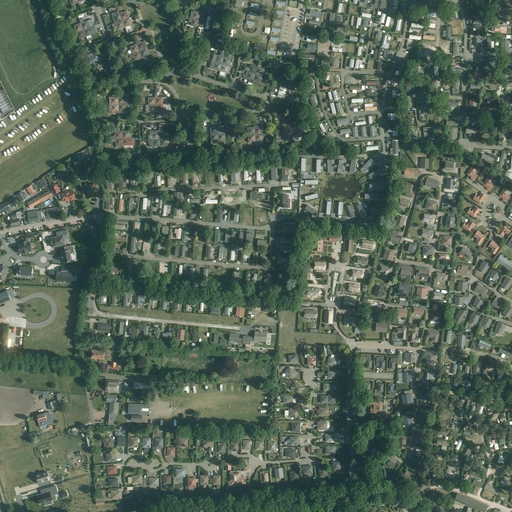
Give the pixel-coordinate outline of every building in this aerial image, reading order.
[(122,20),(129,18),(126,11),(119,14),(122,20)] [(199,20),(201,13),(194,11),(192,19),(199,20)] [(201,13),(199,20),(207,21),(208,14),(201,13)] [(115,23),(122,20),(119,14),(113,16),(115,23)] [(476,19),(472,25),(479,29),(481,25),(482,26),(484,21),(486,22),(490,17),(487,15),(482,23),(476,19)] [(129,18),(122,20),(125,28),(132,25),(129,18)] [(191,26),(198,27),(199,20),(192,19),(189,18),(189,21),(190,22),(191,23),(191,26)] [(125,28),(122,20),(115,23),(112,24),(113,27),(116,26),(116,27),(117,27),(118,30),(125,28)] [(207,21),(199,20),(198,27),(208,29),(209,25),(207,25),(208,22),(207,22),(207,21)] [(83,30),(90,27),(87,21),(84,22),(81,23),(80,23),(83,30)] [(76,33),(83,30),(80,23),(74,26),(76,33)] [(90,27),(83,30),(86,37),(93,34),(90,27)] [(83,30),(76,33),(79,40),(86,37),(83,30)] [(381,47),(388,49),(389,44),(385,43),(387,36),(384,36),(381,47)] [(506,39),(501,39),(501,49),(505,50),(505,51),(509,51),(509,41),(506,41),(506,39)] [(139,51),(147,48),(145,41),(137,44),(139,51)] [(139,51),(137,44),(130,47),(132,54),(139,51)] [(147,48),(139,51),(142,58),(149,55),(146,49),(147,48)] [(100,61),(107,58),(105,51),(98,54),(100,61)] [(139,51),(132,54),(129,55),(130,58),(133,57),(133,58),(134,58),(135,61),(142,58),(139,51)] [(222,64),(224,57),(225,53),(221,52),(220,55),(219,56),(217,55),(215,62),(222,64)] [(225,53),(224,57),(222,64),(229,66),(231,59),(228,58),(229,54),(225,53)] [(100,61),(98,54),(91,56),(93,63),(100,61)] [(107,58),(100,61),(103,68),(107,66),(108,67),(114,65),(111,59),(108,61),(107,58)] [(100,61),(93,63),(96,70),(97,70),(98,70),(100,72),(104,70),(103,68),(100,61)] [(213,69),(220,71),(222,64),(215,62),(214,66),(210,65),(209,68),(213,69)] [(222,64),(220,71),(227,73),(229,66),(222,64)] [(255,74),(257,67),(250,65),(248,72),(255,74)] [(417,66),(415,69),(422,74),(424,72),(419,69),(420,68),(417,66)] [(257,67),(255,74),(262,76),(264,69),(257,67)] [(246,79),(253,81),(255,74),(248,72),(247,74),(244,73),(243,78),(246,79)] [(255,74),(253,81),(260,83),(262,76),(255,74)] [(294,90),(296,83),(297,82),(294,81),(293,81),(293,79),(290,78),(289,81),(287,88),(294,90)] [(487,78),(485,84),(490,86),(489,87),(496,89),(498,82),(487,78)] [(280,86),(287,88),(289,81),(282,79),(280,86)] [(284,98),(285,95),(287,88),(280,86),(278,93),(278,94),(278,96),(284,98)] [(295,94),(297,95),(298,92),(294,90),(287,88),(285,95),(286,96),(286,97),(286,98),(288,98),(289,98),(289,97),(292,98),(294,92),(295,92),(295,94)] [(118,104),(128,104),(128,96),(127,96),(127,94),(119,94),(119,97),(118,97),(118,104)] [(498,98),(497,103),(499,103),(499,107),(505,107),(508,107),(509,103),(505,103),(505,100),(503,100),(503,99),(503,98),(498,98)] [(447,102),(447,111),(450,111),(450,107),(453,107),(453,106),(457,106),(457,102),(447,102)] [(119,113),(126,113),(126,107),(130,106),(130,103),(128,104),(118,104),(119,112),(119,113)] [(160,139),(167,139),(169,138),(168,132),(164,132),(164,131),(163,130),(162,126),(163,126),(163,123),(159,123),(159,130),(160,132),(160,139)] [(112,139),(115,139),(122,138),(122,131),(120,132),(119,128),(115,128),(115,135),(112,137),(112,139)] [(153,140),(160,139),(160,132),(159,130),(150,131),(150,135),(152,135),(153,140)] [(292,139),(292,138),(292,130),(285,130),(283,130),(283,136),(285,135),(285,138),(287,138),(287,139),(292,139)] [(22,145),(25,149),(36,141),(33,137),(22,145)] [(122,138),(115,139),(112,139),(112,142),(115,142),(116,146),(123,146),(122,138)] [(130,138),(122,138),(123,146),(131,146),(130,138)] [(160,139),(153,140),(152,140),(152,144),(149,144),(149,147),(160,147),(160,139)] [(87,153),(89,159),(90,160),(90,162),(96,159),(91,148),(85,150),(86,152),(87,153)] [(90,160),(89,159),(87,153),(86,152),(77,156),(77,157),(73,159),(74,162),(79,161),(80,164),(90,160)] [(506,153),(502,152),(498,167),(501,168),(506,153)] [(494,159),(482,154),(480,158),(492,163),(494,159)] [(364,172),(372,163),(369,160),(361,170),(364,172)] [(471,167),(466,174),(475,180),(476,178),(477,176),(474,173),(474,172),(475,170),(471,167)] [(95,168),(92,170),(89,171),(94,181),(100,178),(95,168)] [(277,181),(277,168),(269,168),(270,181),(277,181)] [(369,175),(371,179),(381,172),(379,168),(369,175)] [(404,168),(404,176),(414,176),(414,169),(404,168)] [(239,172),(231,173),(232,182),(240,181),(239,172)] [(44,178),(36,182),(40,189),(48,185),(44,178)] [(427,178),(425,185),(431,187),(435,188),(437,181),(427,178)] [(487,178),(482,185),(491,190),(493,186),(490,184),(490,183),(492,181),(487,178)] [(447,179),(446,189),(454,189),(454,179),(447,179)] [(56,185),(55,182),(50,185),(51,187),(51,188),(50,188),(54,195),(61,191),(57,184),(56,185)] [(414,184),(405,183),(403,193),(411,194),(414,184)] [(96,184),(87,186),(90,198),(98,196),(96,184)] [(34,188),(32,185),(26,188),(31,195),(36,192),(35,190),(37,189),(35,187),(34,188)] [(503,189),(499,196),(502,198),(507,201),(509,197),(506,195),(506,194),(507,191),(503,189)] [(37,198),(39,203),(53,195),(50,190),(37,198)] [(62,194),(61,194),(63,202),(75,200),(74,191),(68,193),(67,190),(63,191),(63,192),(62,192),(62,194)] [(22,191),(22,192),(17,195),(20,200),(21,202),(26,198),(25,197),(24,194),(22,191)] [(475,195),(472,199),(480,204),(485,196),(481,193),(479,196),(478,196),(475,195)] [(290,208),(290,199),(289,199),(289,195),(280,194),(280,198),(277,198),(276,203),(281,203),(282,203),(281,207),(290,208)] [(445,197),(444,206),(451,207),(452,197),(445,197)] [(0,214),(14,205),(17,204),(13,198),(11,200),(0,206),(0,214)] [(398,206),(409,208),(411,201),(400,198),(398,206)] [(427,200),(426,208),(434,210),(436,203),(427,200)] [(318,212),(313,209),(312,209),(307,206),(305,209),(315,215),(318,212)] [(57,207),(28,212),(30,222),(39,220),(39,219),(48,217),(49,219),(59,217),(57,207)] [(470,209),(467,213),(474,218),(479,210),(475,207),(473,210),(472,210),(470,209)] [(16,209),(17,213),(17,217),(11,218),(11,220),(13,219),(13,220),(19,219),(24,219),(22,208),(16,209)] [(424,215),(423,221),(433,223),(434,217),(424,215)] [(397,216),(395,225),(402,227),(405,218),(397,216)] [(453,228),(454,218),(449,217),(448,217),(447,217),(446,227),(453,228)] [(464,223),(462,227),(469,232),(474,224),(470,221),(468,224),(467,224),(464,223)] [(143,234),(144,225),(136,224),(135,233),(143,234)] [(503,225),(498,233),(502,236),(504,233),(505,233),(508,234),(511,230),(503,225)] [(423,230),(421,236),(431,239),(433,232),(423,230)] [(61,232),(51,234),(52,238),(46,239),(47,248),(60,245),(58,240),(60,240),(60,237),(62,237),(61,232)] [(476,232),(474,236),(477,238),(476,239),(477,239),(475,242),(479,245),(484,237),(476,232)] [(398,235),(392,233),(390,242),(398,244),(400,235),(398,235)] [(443,236),(442,244),(450,245),(451,237),(443,236)] [(257,246),(268,247),(269,244),(266,244),(267,241),(258,239),(257,246)] [(313,240),(313,251),(322,251),(322,240),(313,240)] [(363,240),(362,247),(374,248),(375,242),(363,240)] [(20,249),(19,249),(19,253),(23,252),(23,253),(28,252),(31,251),(30,242),(26,243),(26,241),(21,242),(22,245),(19,245),(20,249)] [(416,244),(408,242),(406,252),(414,254),(416,244)] [(491,242),(488,246),(492,248),(491,249),(492,249),(490,251),(494,254),(499,247),(491,242)] [(72,261),(71,254),(70,250),(74,249),(73,245),(64,247),(65,251),(62,251),(62,255),(63,259),(64,263),(72,261)] [(432,248),(424,247),(423,256),(431,256),(432,248)] [(462,251),(460,254),(465,257),(465,258),(467,259),(471,253),(463,248),(461,250),(462,251)] [(386,251),(383,259),(392,261),(394,253),(386,251)] [(449,255),(438,254),(438,259),(443,260),(443,265),(448,266),(449,255)] [(511,263),(500,255),(496,262),(511,272),(511,263)] [(483,263),(479,269),(481,271),(482,270),(485,272),(490,265),(483,260),(482,263),(483,263)] [(117,264),(113,263),(111,272),(118,273),(121,264),(117,263),(117,264)] [(2,266),(1,265),(0,264),(0,277),(1,279),(2,279),(2,278),(6,274),(6,273),(5,273),(8,269),(8,268),(7,268),(3,265),(3,264),(2,265),(2,266)] [(459,266),(456,272),(466,276),(468,270),(466,269),(467,268),(462,265),(461,267),(459,266)] [(20,275),(32,276),(32,267),(20,267),(20,270),(17,269),(16,276),(20,276),(20,275)] [(73,283),(73,275),(78,275),(79,268),(66,267),(66,273),(57,273),(56,282),(73,283)] [(381,267),(379,271),(383,272),(382,278),(386,279),(387,273),(388,273),(390,269),(381,267)] [(402,267),(401,274),(411,275),(412,268),(402,267)] [(493,270),(490,276),(492,278),(493,277),(496,279),(501,272),(494,268),(493,270)] [(419,269),(418,276),(428,277),(429,270),(419,269)] [(282,272),(282,276),(288,276),(288,280),(291,280),(292,276),(292,273),(282,272)] [(448,273),(437,272),(436,279),(447,280),(448,273)] [(506,280),(501,285),(504,287),(508,289),(511,282),(511,281),(506,277),(505,279),(506,280)] [(459,282),(458,290),(462,291),(462,292),(465,292),(466,285),(467,285),(467,283),(459,282)] [(476,292),(477,291),(482,294),(486,288),(481,285),(478,284),(474,291),(476,292)] [(382,297),(384,286),(377,285),(375,295),(382,297)] [(399,289),(398,293),(403,294),(408,294),(409,287),(400,286),(399,289)] [(418,287),(416,296),(425,298),(426,289),(418,287)] [(0,304),(11,300),(7,291),(0,293),(0,304)] [(445,293),(434,291),(433,298),(443,300),(445,293)] [(172,312),(184,313),(186,293),(174,292),(172,312)] [(141,299),(145,299),(145,295),(137,295),(137,304),(140,304),(141,299)] [(497,296),(492,304),(494,305),(495,304),(499,308),(503,302),(498,298),(499,297),(497,296)] [(455,297),(455,299),(456,299),(455,304),(458,305),(458,304),(462,305),(463,298),(455,297)] [(476,300),(473,304),(476,306),(476,305),(480,307),(484,301),(477,297),(476,299),(476,300)] [(369,302),(369,306),(375,307),(374,312),(378,313),(379,308),(380,308),(380,304),(369,302)] [(511,307),(508,305),(503,313),(505,315),(506,315),(509,317),(511,312),(511,307)] [(244,307),(237,306),(236,316),(243,317),(244,307)] [(424,308),(414,306),(412,313),(423,315),(424,308)] [(397,309),(396,316),(406,317),(407,310),(397,309)] [(458,313),(455,318),(458,319),(461,321),(466,313),(460,309),(458,311),(460,312),(459,314),(458,313)] [(442,313),(440,313),(435,312),(433,312),(431,320),(440,322),(442,313)] [(471,316),(469,321),(472,323),(472,322),(475,324),(479,316),(473,312),(471,315),(473,315),(472,317),(471,316)] [(483,321),(482,325),(484,326),(485,325),(488,327),(491,320),(484,317),(483,319),(485,320),(484,322),(483,321)] [(376,322),(375,332),(387,333),(388,322),(376,322)] [(498,325),(495,331),(498,333),(498,332),(502,334),(506,326),(498,322),(497,325),(498,325)] [(396,329),(396,333),(401,333),(401,339),(405,339),(406,328),(402,328),(402,329),(396,329)] [(163,334),(163,338),(172,339),(173,330),(169,329),(168,335),(163,334)] [(428,331),(427,335),(433,337),(432,341),(437,342),(439,334),(428,331)] [(244,336),(243,343),(249,344),(250,341),(254,342),(255,340),(266,341),(267,333),(255,332),(255,337),(250,337),(244,336)] [(230,333),(230,341),(238,342),(238,343),(243,343),(243,338),(239,337),(239,334),(230,333)] [(410,346),(420,347),(420,341),(415,341),(416,336),(411,336),(410,346)] [(93,350),(92,359),(104,360),(105,351),(93,350)] [(407,353),(406,362),(415,362),(415,354),(407,353)] [(427,353),(426,361),(434,362),(436,354),(427,353)] [(297,354),(288,356),(289,363),(298,361),(297,354)] [(329,357),(327,364),(336,367),(338,360),(329,357)] [(390,361),(390,369),(394,369),(395,363),(398,363),(398,358),(391,358),(391,361),(390,361)] [(489,360),(487,366),(489,367),(490,366),(494,368),(497,363),(489,360)] [(107,370),(118,371),(119,366),(116,365),(116,363),(111,362),(111,365),(108,365),(107,370)] [(287,370),(285,373),(287,374),(286,375),(286,376),(287,378),(288,377),(289,376),(292,378),(294,376),(295,376),(297,373),(291,368),(288,371),(287,370)] [(405,373),(402,373),(402,382),(411,381),(410,373),(409,369),(404,369),(405,373)] [(432,382),(434,371),(425,370),(424,381),(432,382)] [(501,379),(505,381),(510,372),(506,370),(501,379)] [(107,380),(106,391),(107,391),(107,392),(109,392),(110,391),(117,392),(119,382),(107,380)] [(293,385),(291,387),(291,388),(291,389),(291,390),(293,391),(294,391),(294,390),(297,392),(298,391),(300,392),(303,388),(297,383),(295,386),(293,385)] [(370,392),(370,383),(365,383),(365,389),(362,389),(361,394),(368,394),(368,392),(370,392)] [(378,384),(378,390),(375,390),(374,395),(381,395),(381,392),(383,392),(383,384),(378,384)] [(388,384),(388,392),(389,393),(389,395),(396,396),(396,390),(393,390),(393,384),(388,384)] [(429,394),(421,393),(420,404),(428,405),(428,403),(430,403),(430,399),(429,399),(429,394)] [(410,394),(405,395),(402,396),(403,404),(412,403),(410,394)] [(110,413),(110,415),(117,416),(119,403),(116,403),(116,400),(117,400),(118,399),(116,399),(117,396),(108,395),(107,402),(110,403),(109,412),(110,413)] [(284,396),(283,403),(292,404),(293,396),(284,396)] [(53,401),(47,403),(49,410),(55,408),(53,401)] [(371,402),(371,413),(376,413),(379,413),(379,414),(384,414),(384,402),(382,402),(371,402)] [(129,404),(128,414),(150,415),(150,405),(129,404)] [(36,415),(40,427),(53,423),(49,412),(45,413),(36,415)] [(426,423),(427,412),(421,412),(418,412),(418,422),(426,423)] [(411,414),(402,416),(404,424),(412,423),(411,414)] [(116,427),(117,416),(110,415),(109,415),(108,427),(108,426),(116,427)] [(388,419),(388,423),(379,423),(379,431),(388,432),(388,430),(394,430),(394,419),(388,419)] [(417,432),(416,442),(423,443),(425,432),(417,432)] [(290,439),(288,439),(289,443),(291,443),(291,445),(300,444),(299,436),(290,438),(290,439)] [(117,446),(126,446),(126,437),(118,437),(117,446)] [(142,445),(143,446),(143,447),(150,447),(151,439),(143,438),(143,441),(142,443),(142,445)] [(156,438),(155,447),(163,447),(163,446),(165,446),(165,441),(163,441),(163,439),(156,438)] [(112,439),(105,440),(106,448),(113,448),(113,446),(114,446),(114,440),(112,441),(112,439)] [(469,456),(474,446),(470,445),(465,454),(469,456)] [(413,451),(411,461),(420,462),(422,452),(413,451)] [(390,460),(387,464),(392,468),(398,461),(389,454),(387,457),(390,460)] [(340,461),(332,462),(333,471),(341,470),(340,461)] [(321,467),(319,468),(320,477),(327,476),(326,467),(325,467),(325,465),(324,465),(321,465),(321,466),(321,467)] [(116,466),(107,467),(108,474),(117,473),(116,466)] [(312,466),(303,467),(303,474),(312,473),(312,466)] [(176,469),(176,476),(185,476),(185,469),(183,469),(183,468),(181,468),(181,469),(176,469)] [(282,468),(275,469),(276,478),(283,477),(282,468)] [(230,480),(229,482),(229,484),(230,486),(233,486),(235,484),(244,484),(246,483),(246,478),(244,477),(238,477),(238,473),(237,471),(231,472),(230,473),(230,480)] [(297,471),(290,472),(291,481),(298,480),(297,471)] [(407,471),(403,477),(409,481),(413,475),(407,471)] [(36,475),(38,483),(49,480),(47,472),(36,475)] [(264,472),(260,473),(261,482),(265,482),(265,483),(268,483),(267,473),(264,474),(264,472)] [(141,475),(132,476),(133,484),(142,483),(141,475)] [(473,483),(481,486),(482,483),(478,481),(478,479),(475,477),(473,483)] [(118,478),(109,479),(109,486),(118,486),(118,478)] [(486,484),(484,489),(498,495),(500,490),(486,484)] [(51,496),(58,494),(56,486),(45,489),(46,493),(37,495),(40,504),(48,502),(49,504),(52,503),(52,501),(52,500),(51,496)] [(144,488),(135,489),(136,496),(145,496),(144,488)] [(121,491),(112,491),(113,499),(121,498),(121,491)] [(484,511),(488,506),(457,494),(455,500),(483,511),(484,511)] [(394,495),(393,507),(397,507),(397,499),(401,499),(402,496),(394,495)] [(409,508),(410,507),(411,507),(415,498),(410,496),(406,507),(409,508)] [(433,496),(430,504),(436,506),(439,498),(433,496)]
